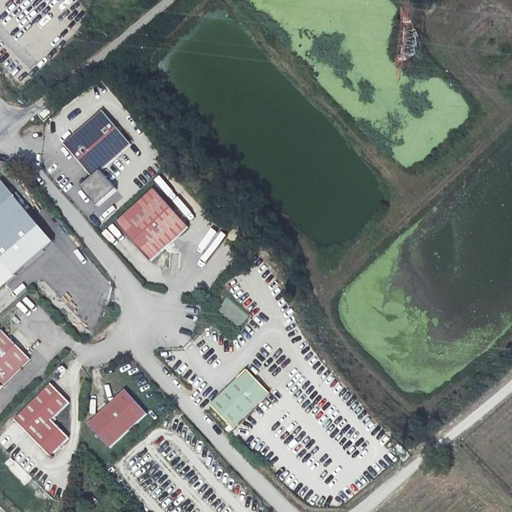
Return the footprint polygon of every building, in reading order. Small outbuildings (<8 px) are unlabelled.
[(103,110),(69,139),(101,177),(109,170),(136,148),(103,110)] [(125,189),(109,170),(101,177),(90,186),(106,205),(125,189)] [(2,183),(0,184),(0,238),(29,215),(2,183)] [(163,196),(139,219),(174,255),(197,232),(163,196)] [(160,268),(174,255),(139,219),(125,232),(160,268)] [(64,270),(46,286),(53,294),(71,277),(64,270)] [(75,282),(71,277),(53,294),(57,298),(75,282)] [(216,311),(239,328),(249,316),(227,298),(216,311)] [(5,336),(0,340),(0,396),(33,365),(5,336)] [(248,372),(210,406),(233,430),(271,396),(248,372)] [(50,385),(14,419),(51,454),(67,439),(50,420),(69,404),(50,385)] [(126,392),(88,426),(109,449),(147,414),(126,392)] [(20,461),(11,465),(20,484),(28,479),(20,461)]
